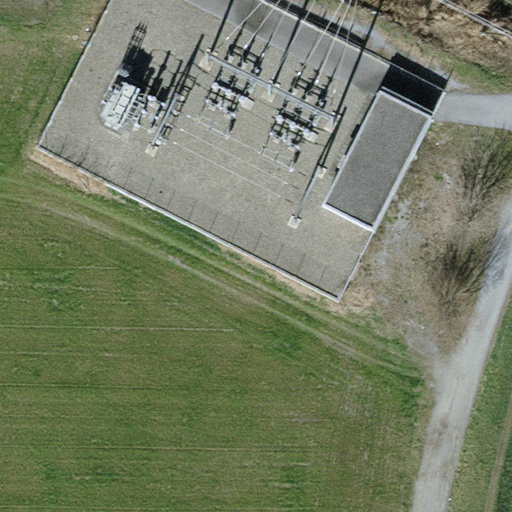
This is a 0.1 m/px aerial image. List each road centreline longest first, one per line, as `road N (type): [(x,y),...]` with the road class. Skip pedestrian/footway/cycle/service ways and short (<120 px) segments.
road 1 (track): [(457,418),(405,321),(437,180)]
road 2 (track): [(511,247),(457,418)]
